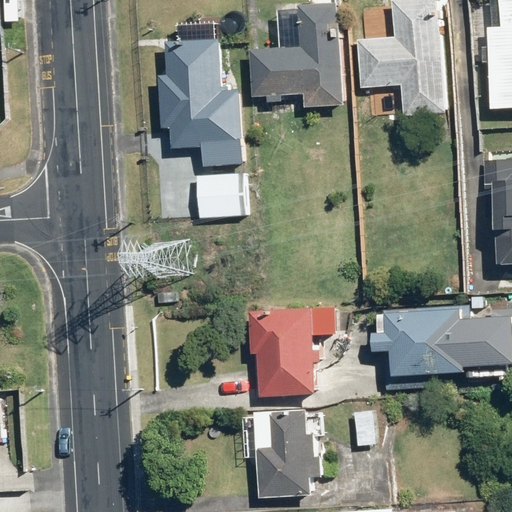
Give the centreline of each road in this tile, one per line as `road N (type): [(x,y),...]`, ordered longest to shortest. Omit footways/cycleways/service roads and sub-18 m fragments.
road 1 (tertiary): [(101,511),(83,213)]
road 2 (tertiary): [(83,213),(70,0)]
